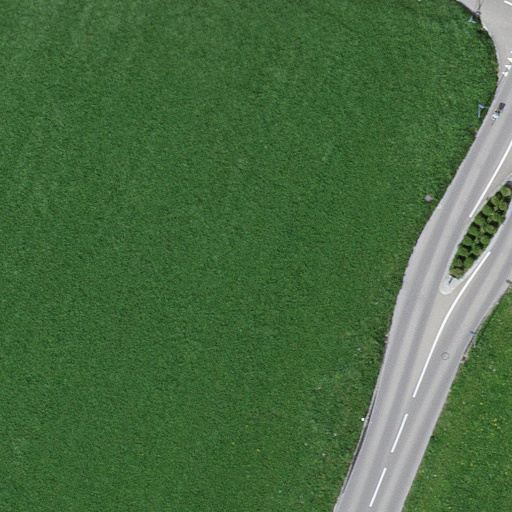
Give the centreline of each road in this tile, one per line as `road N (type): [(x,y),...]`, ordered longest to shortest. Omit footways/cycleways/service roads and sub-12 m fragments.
road 1 (tertiary): [(511,115),(451,218),(425,298),(413,390)]
road 2 (tertiary): [(413,390),(511,253)]
road 3 (tertiary): [(370,511),(413,390)]
